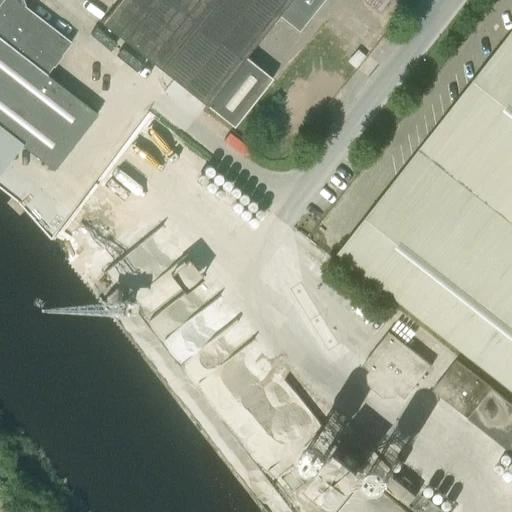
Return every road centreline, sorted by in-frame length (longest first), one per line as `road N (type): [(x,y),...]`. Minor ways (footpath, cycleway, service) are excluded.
road 1 (unclassified): [(157,101),(290,200),(452,0)]
road 2 (unknown): [(290,200),(265,245),(268,305),(286,334),(441,457),(463,487),(465,511)]
